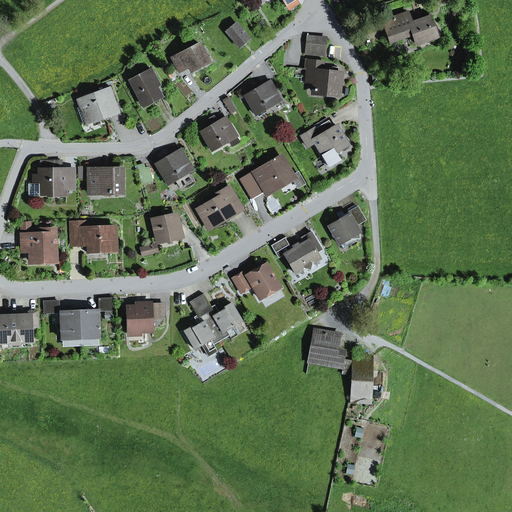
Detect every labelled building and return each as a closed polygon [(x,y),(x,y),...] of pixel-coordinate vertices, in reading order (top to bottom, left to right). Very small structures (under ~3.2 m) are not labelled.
[(294,0),(282,0),(289,10),(297,5),(294,0)] [(412,34),(415,44),(437,36),(430,17),(412,24),(408,13),(383,22),(390,42),(412,34)] [(226,31),(240,48),(249,40),(236,23),(226,31)] [(307,37),(305,53),(324,55),(326,39),(307,37)] [(189,66),(192,71),(209,62),(199,44),(172,58),(179,71),(189,66)] [(315,71),(313,92),(339,94),(341,73),(337,73),(338,68),(332,67),(331,72),(323,71),(324,62),(308,60),(307,70),(315,71)] [(130,81),(143,106),(162,97),(156,85),(159,84),(151,69),(130,81)] [(393,82),(393,77),(377,79),(376,71),(372,72),(373,83),(393,82)] [(237,92),(241,98),(245,96),(256,115),(281,100),(270,81),(259,88),(257,85),(253,88),(251,84),(237,92)] [(105,123),(103,119),(120,113),(110,87),(77,99),(80,108),(77,109),(83,123),(85,123),(86,125),(92,123),(94,127),(105,123)] [(223,100),(231,114),(236,111),(228,97),(223,100)] [(201,132),(212,151),(237,136),(226,117),(215,124),(213,121),(208,124),(210,127),(201,132)] [(307,146),(314,142),(322,156),(329,167),(340,160),(335,152),(348,144),(337,126),(333,128),(329,121),(302,137),(307,146)] [(192,181),(187,173),(193,170),(181,149),(156,164),(166,183),(175,178),(180,188),(192,181)] [(265,193),(293,176),(281,156),(241,180),(251,196),(263,189),(265,193)] [(320,172),(329,167),(322,156),(314,161),(320,172)] [(41,170),(49,170),(49,161),(41,161),(41,170)] [(62,169),(62,161),(49,161),(49,170),(62,169)] [(62,169),(49,170),(41,170),(39,170),(39,176),(34,176),(34,184),(39,184),(39,194),(57,194),(57,196),(66,196),(66,189),(72,189),(72,174),(66,174),(66,169),(62,169)] [(98,185),(98,194),(123,194),(123,169),(89,169),(89,185),(98,185)] [(298,173),(293,176),(265,193),(267,196),(294,180),(298,187),(304,184),(298,173)] [(39,184),(34,184),(29,184),(29,196),(39,196),(39,194),(39,184)] [(89,194),(98,194),(98,185),(89,185),(89,194)] [(213,200),(197,210),(201,217),(205,214),(212,226),(242,208),(229,187),(211,197),(213,200)] [(361,234),(364,233),(360,224),(366,221),(357,206),(347,212),(348,215),(345,217),(344,215),(342,212),(337,215),(340,220),(329,226),(341,246),(343,245),(345,250),(363,240),(361,234)] [(208,228),(212,226),(205,214),(201,217),(208,228)] [(153,221),(158,242),(180,237),(176,216),(153,221)] [(71,223),(72,244),(85,244),(85,243),(88,242),(89,250),(116,249),(115,227),(85,228),(84,222),(71,223)] [(22,235),(22,249),(30,248),(30,260),(56,260),(55,229),(46,230),(46,234),(39,234),(22,235)] [(312,246),(318,243),(311,232),(301,238),(304,243),(309,240),(312,246)] [(310,270),(312,264),(320,259),(316,253),(322,250),(318,243),(312,246),(309,240),(304,243),(299,246),(298,243),(292,247),(294,249),(292,250),(285,238),(271,246),(278,258),(284,255),(295,273),(303,269),(310,270)] [(140,248),(142,256),(152,253),(151,246),(140,248)] [(247,276),(260,299),(280,287),(266,265),(247,276)] [(233,279),(241,293),(251,287),(243,273),(233,279)] [(215,314),(203,294),(196,298),(221,341),(230,336),(227,331),(232,328),(242,322),(231,303),(223,308),(224,309),(215,314)] [(217,352),(214,345),(221,341),(196,298),(189,302),(201,323),(192,328),(192,326),(184,331),(195,350),(202,345),(208,357),(217,352)] [(114,299),(99,299),(100,311),(114,310),(114,299)] [(44,302),(45,313),(59,313),(58,301),(44,302)] [(128,308),(129,332),(139,332),(152,331),(151,319),(151,305),(151,303),(141,304),(141,307),(137,307),(128,308)] [(151,319),(165,318),(164,304),(151,305),(151,319)] [(61,312),(62,340),(81,339),(79,308),(78,308),(78,312),(61,312)] [(81,339),(99,338),(97,311),(81,312),(81,308),(79,308),(81,339)] [(32,328),(38,327),(37,312),(16,313),(16,315),(0,316),(0,341),(10,341),(10,348),(32,347),(32,328)] [(232,339),(237,336),(232,328),(227,331),(230,336),(232,339)] [(351,361),(342,360),(344,352),(334,350),(336,335),(314,331),(309,361),(312,362),(342,369),(350,370),(351,361)] [(63,346),(99,345),(99,338),(81,339),(62,340),(63,346)] [(349,403),(368,404),(370,357),(352,356),(349,403)]
